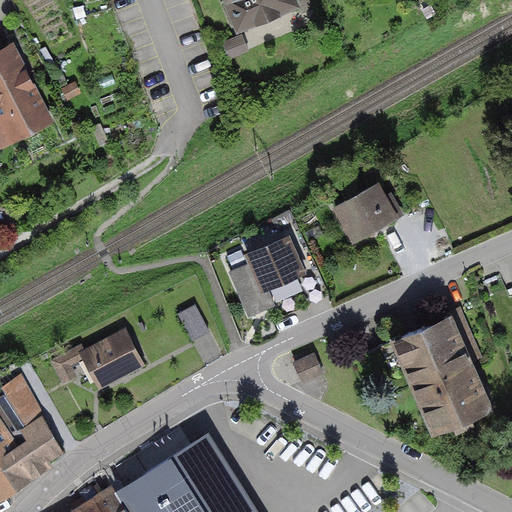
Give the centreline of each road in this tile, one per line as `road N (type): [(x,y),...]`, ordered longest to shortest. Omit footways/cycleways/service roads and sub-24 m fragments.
road 1 (residential): [(238,367),(264,389),(506,511)]
road 2 (residential): [(238,367),(511,243)]
road 3 (residential): [(27,511),(106,442),(238,367)]
